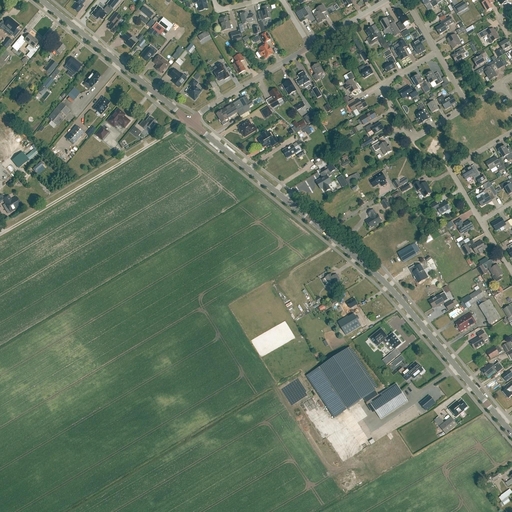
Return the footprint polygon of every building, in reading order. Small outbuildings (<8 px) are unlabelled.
[(78,13),(84,6),(82,5),(86,0),(85,0),(74,0),(74,1),(76,3),(72,8),(74,9),(73,9),(78,13)] [(113,10),(121,1),(120,0),(110,0),(107,5),(108,6),(113,10)] [(192,0),(194,4),(197,3),(199,12),(207,10),(207,8),(206,5),(205,2),(206,2),(205,0),(192,0)] [(434,0),(421,0),(425,5),(430,2),(433,8),(438,5),(434,0)] [(492,8),(490,5),(493,3),(491,0),(484,0),(485,2),(482,4),(487,11),(489,10),(490,11),(492,10),(491,9),(492,8)] [(459,13),(467,8),(464,2),(455,7),(459,13)] [(108,6),(103,11),(104,12),(103,12),(106,15),(108,16),(113,10),(108,6)] [(144,6),(140,11),(150,19),(153,14),(144,6)] [(263,20),(270,18),(268,11),(269,11),(268,6),(262,8),(263,11),(257,12),(259,20),(263,19),(263,20)] [(323,22),(324,22),(323,21),(326,20),(322,14),(326,12),(322,6),(316,9),(318,13),(314,15),(319,24),(322,22),(323,22)] [(102,20),(106,15),(103,12),(104,12),(103,11),(98,7),(91,15),(97,20),(99,17),(102,20)] [(304,8),(296,13),(301,23),(306,20),(305,17),(308,15),(304,8)] [(400,20),(401,22),(397,25),(401,31),(406,29),(403,24),(409,21),(406,16),(405,17),(401,10),(396,13),(400,20)] [(114,34),(121,25),(118,22),(122,18),(115,13),(109,21),(112,24),(108,29),(114,34)] [(247,17),(246,13),(240,15),(242,25),(255,22),(253,15),(247,17)] [(140,18),(147,24),(149,21),(143,15),(140,18)] [(229,24),(227,17),(219,20),(222,32),(222,31),(222,30),(230,28),(231,29),(229,24)] [(449,26),(454,23),(450,17),(440,23),(442,26),(436,29),(440,35),(447,31),(447,30),(449,29),(447,26),(449,25),(449,26)] [(173,26),(163,18),(158,24),(156,22),(153,27),(161,34),(165,29),(168,32),(173,26)] [(381,22),(380,22),(385,30),(384,30),(384,32),(385,34),(387,35),(390,33),(391,35),(393,34),(395,37),(400,34),(394,24),(391,25),(387,19),(386,19),(385,18),(384,18),(383,18),(383,19),(382,19),(381,20),(381,21),(381,22)] [(19,26),(10,19),(6,24),(3,21),(0,24),(0,27),(3,30),(6,26),(8,29),(6,31),(8,32),(10,30),(13,33),(11,35),(15,38),(20,32),(17,29),(19,26)] [(370,38),(367,40),(369,43),(377,38),(384,49),(388,47),(379,33),(376,35),(372,28),(369,29),(368,29),(366,30),(366,31),(370,38)] [(488,29),(487,29),(478,34),(481,39),(488,35),(490,38),(488,40),(488,42),(489,43),(491,44),(493,43),(492,42),(499,38),(493,29),(489,31),(488,29)] [(232,41),(241,39),(239,32),(230,34),(232,41)] [(131,36),(127,33),(121,39),(127,43),(126,44),(131,49),(138,41),(131,35),(131,36)] [(266,44),(266,43),(271,40),(267,33),(260,37),(265,45),(259,49),(260,51),(258,52),(256,54),(258,59),(261,57),(263,56),(265,59),(265,58),(267,59),(268,58),(268,57),(272,54),(272,52),(268,47),(267,44),(266,44)] [(453,49),(462,44),(456,34),(447,40),(453,49)] [(29,35),(26,39),(22,36),(12,47),(17,51),(25,42),(33,49),(39,42),(29,35)] [(6,48),(12,41),(8,37),(2,45),(6,48)] [(418,54),(425,50),(419,40),(412,44),(418,54)] [(499,58),(506,54),(506,53),(504,50),(511,46),(508,40),(500,44),(502,48),(495,52),(499,58)] [(401,61),(408,57),(404,51),(405,50),(404,49),(407,47),(404,41),(398,44),(401,48),(396,51),(401,61)] [(58,56),(66,48),(60,43),(53,51),(56,54),(55,54),(58,56)] [(187,49),(191,54),(197,48),(192,44),(187,49)] [(173,56),(177,60),(185,50),(181,47),(173,56)] [(457,53),(452,56),(456,63),(465,58),(462,55),(466,53),(462,47),(456,51),(457,53)] [(158,52),(153,48),(151,50),(148,48),(141,56),(147,61),(151,56),(153,58),(158,52)] [(27,56),(30,59),(35,52),(32,50),(27,56)] [(5,60),(9,53),(6,51),(1,58),(5,60)] [(477,67),(485,62),(483,59),(487,57),(483,51),(477,54),(479,57),(473,60),(477,67)] [(238,75),(245,70),(240,62),(244,60),(240,54),(234,58),(237,63),(233,65),(238,75)] [(166,69),(169,65),(159,56),(153,62),(157,66),(155,68),(161,73),(165,68),(166,69)] [(387,59),(382,62),(384,66),(383,67),(387,73),(396,68),(394,64),(396,63),(392,56),(389,58),(387,59)] [(82,66),(72,58),(64,68),(74,76),(82,66)] [(50,74),(58,65),(51,60),(44,69),(50,74)] [(490,81),(497,76),(493,69),(497,67),(493,61),(486,65),(488,68),(484,71),(490,81)] [(220,65),(219,64),(218,65),(218,67),(216,67),(217,69),(213,72),(216,77),(216,78),(217,80),(218,79),(219,81),(223,78),(224,80),(229,77),(222,64),(220,65)] [(320,68),(318,64),(312,68),(316,75),(313,76),(317,82),(320,79),(318,76),(324,72),(321,67),(320,68)] [(364,78),(373,73),(368,65),(365,67),(366,69),(360,72),(364,78)] [(53,80),(60,72),(57,69),(50,77),(49,77),(37,91),(40,93),(43,89),(43,88),(44,86),(48,89),(54,81),(53,80)] [(180,74),(175,70),(169,76),(174,80),(172,83),(179,88),(186,79),(180,73),(180,74)] [(96,84),(98,81),(96,80),(100,76),(95,72),(86,83),(84,86),(89,90),(91,87),(95,83),(96,84)] [(303,85),(310,81),(304,72),(298,76),(300,79),(296,81),(299,87),(303,85)] [(347,91),(349,89),(351,93),(358,89),(352,80),(355,78),(351,72),(346,75),(350,81),(346,84),(348,87),(346,88),(347,91)] [(436,79),(432,72),(425,76),(430,84),(434,82),(436,86),(443,82),(440,77),(436,79)] [(422,82),(418,76),(412,79),(417,87),(420,85),(423,89),(425,93),(430,90),(428,86),(425,80),(422,82)] [(195,101),(198,97),(198,96),(202,92),(196,87),(198,83),(193,79),(188,84),(191,87),(186,93),(191,97),(190,97),(195,101)] [(290,80),(283,85),(289,95),(296,91),(290,80)] [(407,96),(408,97),(410,96),(412,99),(418,95),(415,90),(412,92),(409,86),(404,88),(405,89),(399,92),(403,99),(407,96)] [(318,99),(322,96),(316,87),(312,90),(318,99)] [(74,101),(78,96),(74,93),(76,91),(72,88),(71,90),(71,91),(68,96),(69,97),(67,100),(71,103),(73,101),(74,101)] [(279,93),(276,89),(270,93),(274,100),(270,103),(273,108),(279,104),(277,101),(283,98),(280,93),(279,93)] [(441,105),(442,104),(445,110),(450,107),(450,106),(456,103),(452,96),(446,100),(443,96),(437,99),(441,105)] [(343,99),(348,106),(349,105),(355,101),(353,98),(349,100),(347,97),(343,99)] [(431,104),(428,106),(432,113),(438,110),(435,104),(438,103),(434,97),(429,100),(431,104)] [(100,101),(93,109),(101,115),(108,107),(106,106),(109,103),(104,98),(101,102),(100,101)] [(232,104),(216,114),(219,119),(223,116),(224,118),(225,117),(227,116),(227,114),(230,112),(236,109),(237,111),(246,105),(243,99),(232,105),(232,104)] [(349,105),(352,110),(353,112),(357,109),(358,111),(367,106),(364,100),(356,105),(354,102),(355,102),(355,101),(349,105)] [(223,116),(219,119),(223,126),(226,123),(225,121),(227,119),(237,112),(240,117),(244,114),(245,113),(248,112),(247,111),(249,110),(248,107),(253,104),(251,102),(250,103),(246,105),(237,111),(236,109),(230,112),(227,114),(227,116),(225,117),(224,118),(223,116)] [(57,126),(70,111),(60,103),(48,118),(57,126)] [(330,104),(325,107),(330,113),(334,110),(330,104)] [(422,124),(428,120),(426,116),(429,115),(424,107),(422,104),(418,107),(419,110),(421,114),(417,116),(419,119),(416,120),(419,125),(422,124)] [(272,114),(268,107),(261,112),(265,118),(272,114)] [(124,118),(121,116),(123,114),(118,110),(108,122),(113,126),(117,122),(124,128),(129,122),(124,118)] [(319,118),(315,111),(304,118),(309,125),(319,118)] [(360,118),(364,125),(377,117),(373,111),(365,116),(364,116),(360,118)] [(156,123),(149,117),(145,122),(143,121),(140,126),(145,130),(147,128),(150,130),(156,123)] [(244,137),(252,132),(250,128),(252,127),(248,121),(238,127),(241,131),(239,131),(241,134),(242,134),(244,137)] [(383,129),(380,123),(372,127),(370,125),(366,127),(364,128),(367,133),(373,130),(375,134),(383,129)] [(66,139),(74,145),(84,133),(77,126),(66,139)] [(108,133),(102,127),(96,135),(102,140),(108,133)] [(134,127),(131,132),(138,137),(139,136),(140,135),(140,134),(141,133),(139,132),(134,127)] [(308,127),(302,131),(304,133),(306,132),(308,135),(312,133),(308,127)] [(268,135),(266,132),(261,135),(263,138),(259,140),(263,147),(270,143),(272,147),(278,143),(271,132),(268,135)] [(371,138),(364,142),(360,144),(362,148),(373,141),(371,138)] [(381,145),(379,142),(372,146),(375,151),(380,149),(384,155),(391,151),(390,149),(390,148),(388,145),(386,142),(381,145)] [(295,148),(293,145),(283,151),(288,159),(296,154),(299,159),(305,155),(303,151),(302,152),(298,146),(295,148)] [(511,158),(511,151),(511,149),(507,151),(505,146),(499,150),(503,158),(507,156),(509,160),(511,158)] [(39,155),(37,150),(27,153),(29,159),(39,155)] [(320,169),(327,165),(324,160),(321,155),(315,159),(316,162),(314,163),(317,167),(318,166),(320,169)] [(498,161),(496,157),(486,163),(490,170),(496,166),(498,169),(499,172),(506,168),(501,160),(498,161)] [(331,173),(335,170),(332,164),(327,167),(331,173)] [(462,173),(461,174),(463,178),(464,177),(466,180),(472,176),(475,179),(476,179),(479,183),(485,180),(482,175),(480,176),(476,170),(473,171),(471,167),(470,167),(461,172),(462,173)] [(323,178),(318,181),(322,188),(323,188),(325,192),(330,189),(328,185),(331,183),(328,178),(332,176),(328,170),(320,174),(323,178)] [(382,187),(387,184),(385,180),(386,180),(381,171),(373,176),(374,178),(370,180),(374,187),(380,184),(382,187)] [(349,185),(358,180),(355,174),(345,180),(349,185)] [(347,185),(342,176),(338,179),(343,187),(347,185)] [(505,182),(500,185),(503,190),(505,188),(509,195),(511,193),(511,186),(511,185),(511,184),(511,178),(509,180),(506,183),(505,182)] [(397,189),(402,186),(398,180),(393,183),(397,189)] [(421,185),(419,181),(413,185),(417,192),(420,190),(425,197),(432,193),(426,183),(421,185)] [(403,193),(411,188),(408,184),(401,189),(403,193)] [(482,207),(492,201),(489,196),(493,193),(490,188),(483,191),(486,195),(478,200),(482,207)] [(12,200),(9,196),(3,200),(6,204),(11,212),(18,208),(17,207),(21,205),(17,197),(12,200)] [(386,209),(390,207),(386,199),(381,202),(386,209)] [(450,209),(448,206),(449,206),(446,202),(438,207),(436,202),(430,206),(434,213),(438,211),(441,215),(445,212),(447,215),(451,212),(449,210),(450,209)] [(377,215),(374,210),(368,213),(371,218),(366,221),(370,228),(382,221),(378,214),(377,215)] [(505,224),(502,218),(492,224),(496,231),(503,226),(506,231),(511,227),(508,222),(505,224)] [(465,234),(469,232),(468,231),(469,231),(472,229),(473,228),(473,227),(469,221),(465,224),(463,225),(462,223),(462,222),(461,220),(461,219),(455,223),(461,234),(464,233),(465,234)] [(483,245),(481,241),(475,244),(476,245),(472,247),(476,254),(479,252),(480,254),(484,252),(483,250),(487,248),(485,244),(483,245)] [(466,256),(472,252),(467,244),(461,248),(466,256)] [(413,249),(411,245),(397,253),(404,263),(416,255),(416,254),(420,251),(417,246),(413,249)] [(501,277),(501,276),(503,275),(497,265),(495,266),(493,263),(487,267),(493,276),(492,277),(495,282),(496,282),(501,279),(501,278),(501,277)] [(417,270),(412,273),(414,277),(415,280),(416,279),(418,284),(419,283),(418,282),(424,279),(425,280),(425,279),(428,278),(424,271),(424,270),(420,265),(415,268),(417,270)] [(482,276),(487,273),(483,265),(481,266),(477,268),(482,276)] [(337,275),(333,277),(332,274),(329,276),(322,280),(325,286),(332,282),(336,288),(342,284),(339,279),(339,278),(337,275)] [(467,308),(485,297),(479,289),(462,300),(467,308)] [(440,295),(429,302),(433,309),(439,305),(439,306),(444,303),(443,301),(448,299),(444,293),(440,295)] [(358,304),(354,299),(348,303),(347,302),(341,306),(344,310),(346,308),(350,315),(338,322),(346,336),(361,326),(351,309),(358,304)] [(490,324),(500,318),(489,300),(479,306),(490,324)] [(445,305),(449,311),(456,307),(452,301),(445,305)] [(509,319),(511,317),(511,309),(510,306),(503,310),(509,319)] [(459,322),(455,324),(457,326),(456,327),(456,328),(456,329),(457,330),(458,330),(459,329),(460,332),(476,323),(474,320),(477,319),(474,314),(472,316),(470,313),(462,318),(462,319),(458,321),(459,322)] [(370,338),(370,339),(377,347),(378,347),(383,342),(384,344),(391,352),(394,349),(401,344),(392,334),(388,338),(381,330),(381,329),(381,330),(370,338)] [(475,350),(485,344),(483,340),(487,338),(483,331),(477,335),(479,338),(470,343),(473,346),(475,350)] [(506,353),(511,350),(507,343),(502,346),(506,353)] [(495,348),(487,353),(491,359),(502,352),(498,346),(495,348)] [(307,377),(334,419),(364,399),(376,391),(375,391),(378,389),(350,347),(307,377)] [(390,354),(383,361),(386,366),(394,359),(390,354)] [(404,360),(401,356),(392,363),(395,367),(404,360)] [(418,364),(417,365),(415,363),(406,370),(407,370),(401,375),(406,381),(412,376),(414,379),(420,374),(421,375),(425,372),(422,368),(421,369),(418,364)] [(493,367),(491,365),(490,364),(482,371),(487,378),(495,371),(498,373),(503,369),(498,363),(495,365),(493,367)] [(511,369),(502,376),(506,381),(511,377),(511,369)] [(511,383),(506,388),(507,389),(503,392),(508,399),(511,395),(511,392),(511,383)] [(373,413),(375,412),(376,413),(381,420),(408,402),(396,384),(379,395),(379,396),(367,404),(373,413)] [(420,404),(426,411),(435,403),(429,396),(420,404)] [(457,401),(448,408),(456,417),(464,410),(463,409),(467,406),(462,400),(458,403),(457,401)] [(444,423),(438,417),(434,420),(446,434),(457,425),(451,417),(444,423)] [(497,473),(491,477),(494,481),(500,478),(497,473)] [(504,505),(510,501),(507,498),(511,493),(511,492),(510,489),(501,496),(499,498),(504,505)]
